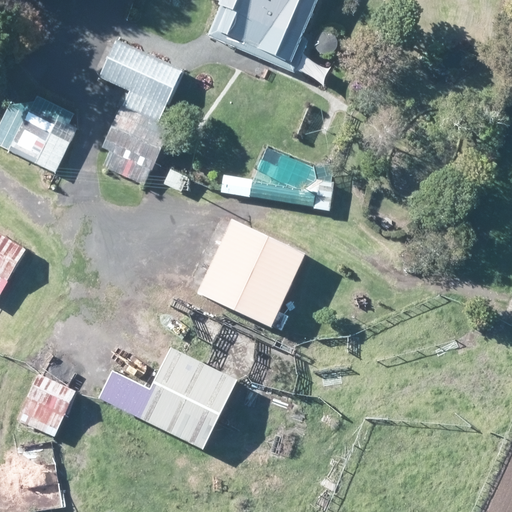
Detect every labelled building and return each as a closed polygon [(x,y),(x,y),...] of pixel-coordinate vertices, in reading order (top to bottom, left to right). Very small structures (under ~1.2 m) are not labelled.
[(224,0),(209,38),(290,71),(319,0),(224,0)] [(155,141),(168,117),(196,64),(122,24),(94,77),(136,99),(106,155),(111,158),(105,169),(150,193),(173,151),(155,141)] [(56,126),(10,105),(0,127),(0,149),(56,175),(75,134),(56,126)] [(305,257),(233,224),(199,297),(282,334),(289,318),(279,314),(305,257)] [(0,299),(27,251),(0,235),(0,299)] [(238,383),(172,351),(152,393),(116,375),(103,403),(205,452),(238,383)] [(76,394),(40,378),(20,424),(56,439),(76,394)]
